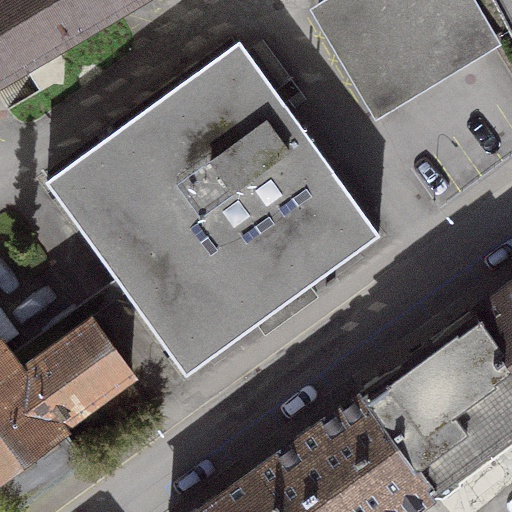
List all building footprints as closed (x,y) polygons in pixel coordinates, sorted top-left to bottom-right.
[(0,0),(0,76),(129,0),(0,0)] [(334,0),(317,11),(348,63),(450,0),(334,0)] [(44,180),(185,374),(379,233),(238,40),(44,180)] [(511,359),(511,283),(476,309),(511,359)] [(511,433),(511,359),(476,309),(360,394),(431,492),(511,433)] [(0,511),(11,511),(82,460),(59,425),(131,373),(92,319),(20,370),(0,343),(0,511)] [(252,472),(281,511),(404,511),(431,492),(360,394),(252,472)] [(197,511),(281,511),(252,472),(197,511)]
